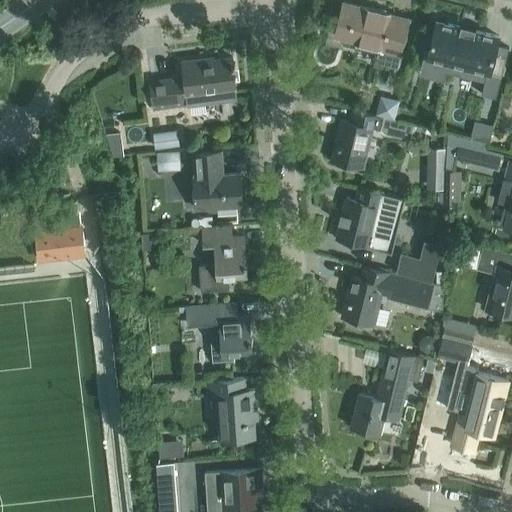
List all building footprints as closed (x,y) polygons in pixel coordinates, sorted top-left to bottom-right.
[(409,17),(343,1),(334,36),(380,47),(377,60),(397,65),(409,17)] [(436,19),(427,55),(486,70),(481,93),(496,96),(508,46),(497,43),(499,35),(436,19)] [(154,109),(209,102),(238,98),(237,88),(238,88),(234,57),(205,61),(204,58),(183,61),(185,78),(170,80),(170,78),(150,80),(154,109)] [(413,132),(419,134),(421,126),(415,124),(410,123),(354,109),(351,121),(341,119),(331,160),(362,167),(372,128),(380,130),(385,134),(398,137),(406,136),(407,136),(412,137),(413,132)] [(121,131),(105,132),(112,152),(113,155),(118,155),(123,154),(121,131)] [(486,149),(487,142),(452,133),(453,155),(498,168),(501,153),(486,149)] [(156,152),(181,150),(180,135),(154,136),(156,152)] [(236,205),(243,204),(240,172),(220,174),(219,164),(222,164),(221,150),(193,152),(195,176),(194,176),(196,208),(220,206),(220,204),(236,202),(236,205)] [(158,155),(159,175),(182,174),(181,154),(158,155)] [(511,161),(510,161),(500,200),(511,203),(510,209),(506,208),(502,222),(506,223),(505,227),(511,228),(511,161)] [(427,183),(427,188),(443,188),(443,183),(444,164),(427,164),(427,183)] [(61,175),(48,180),(51,189),(65,185),(61,175)] [(338,228),(335,238),(345,240),(345,239),(360,243),(359,244),(381,249),(384,250),(392,214),(399,216),(403,200),(404,200),(405,198),(359,186),(356,198),(347,196),(342,212),(340,211),(338,221),(340,222),(339,228),(338,228)] [(35,216),(37,229),(37,230),(36,230),(40,259),(86,254),(82,224),(81,224),(79,211),(35,216)] [(230,289),(229,278),(247,277),(244,231),(232,232),(232,226),(202,228),(204,244),(215,244),(216,263),(199,264),(201,291),(230,289)] [(432,281),(441,243),(424,239),(420,257),(402,252),(397,273),(432,281)] [(511,252),(482,245),(477,266),(497,271),(487,309),(511,314),(511,252)] [(387,298),(442,311),(443,285),(432,281),(397,273),(365,265),(362,277),(352,275),(342,316),(373,323),(381,292),(388,294),(387,298)] [(236,302),(186,306),(187,322),(213,321),(215,340),(211,341),(212,360),(213,366),(235,364),(234,358),(234,354),(253,353),(250,315),(237,315),(236,302)] [(441,337),(472,345),(472,344),(471,344),(474,332),(445,324),(441,337)] [(418,379),(424,357),(388,347),(376,394),(360,390),(351,425),(381,433),(386,415),(400,418),(410,377),(418,379)] [(508,379),(477,371),(467,411),(460,409),(452,442),(475,447),(479,432),(494,436),(508,379)] [(243,377),(207,380),(208,396),(217,395),(220,439),(254,437),(252,409),(256,409),(254,389),(244,389),(243,377)] [(423,412),(418,458),(437,460),(442,414),(423,412)] [(184,461),(184,445),(160,445),(160,461),(184,461)] [(415,459),(414,468),(431,470),(432,461),(415,459)] [(261,489),(259,468),(206,472),(208,511),(259,511),(257,489),(261,489)] [(161,486),(157,486),(159,511),(176,511),(175,485),(161,486)]
